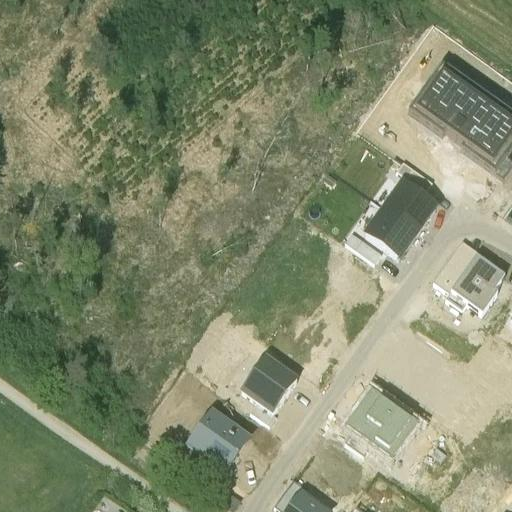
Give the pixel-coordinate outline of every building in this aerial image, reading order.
[(511,155),(511,123),(440,72),(407,119),(441,143),(443,140),(462,154),(460,157),(502,187),(511,172),(511,168),(506,164),(511,155)] [(431,190),(402,169),(395,179),(424,200),(431,190)] [(402,192),(384,218),(416,241),(434,215),(402,192)] [(416,241),(384,218),(365,244),(397,267),(416,241)] [(380,262),(351,241),(344,251),(373,272),(380,262)] [(449,302),(473,268),(458,257),(462,250),(461,249),(432,291),(449,302)] [(503,284),(475,265),(473,268),(449,302),(444,308),(461,319),(466,312),(481,323),(496,301),(493,299),(503,284)] [(273,421),(296,388),(263,365),(240,398),(273,421)] [(414,431),(370,400),(347,434),(391,465),(414,431)] [(225,478),(246,448),(209,422),(188,452),(225,478)] [(274,511),(293,511),(301,501),(302,502),(306,496),(292,486),(274,511)] [(315,511),(302,502),(301,501),(293,511),(315,511)]
